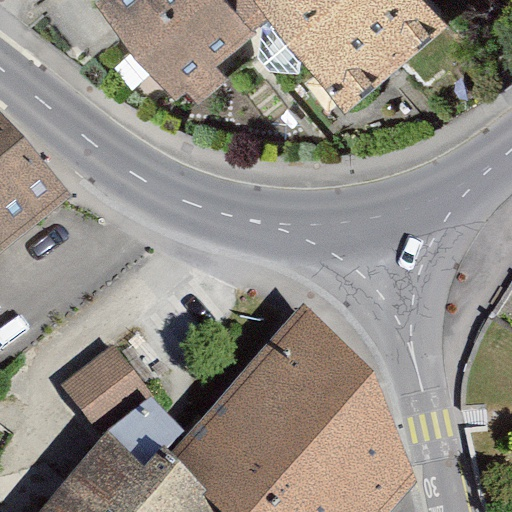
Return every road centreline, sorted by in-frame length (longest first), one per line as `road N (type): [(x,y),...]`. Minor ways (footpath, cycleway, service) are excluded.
road 1 (tertiary): [(0,73),(154,187),(227,214),(292,224),(375,218)]
road 2 (residential): [(450,511),(434,425),(375,218)]
road 3 (tertiary): [(375,218),(465,190),(511,161)]
